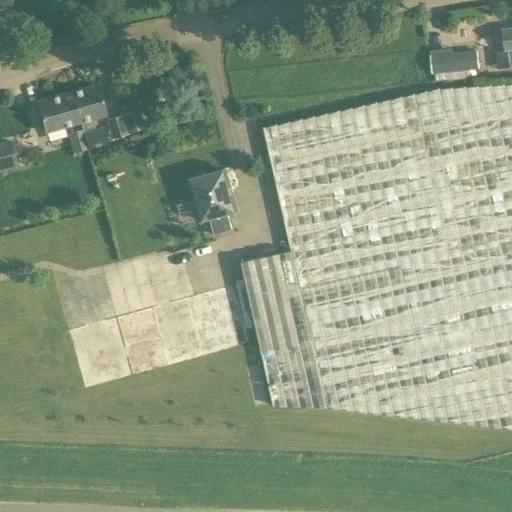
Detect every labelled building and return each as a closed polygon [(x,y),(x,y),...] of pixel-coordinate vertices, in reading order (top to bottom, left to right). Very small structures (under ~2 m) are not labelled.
[(511,27),(501,29),(503,52),(507,51),(509,66),(511,65),(511,27)] [(451,48),(429,51),(430,55),(429,55),(431,74),(434,74),(435,81),(479,76),(476,50),(452,53),(451,48)] [(71,91),(80,122),(105,114),(96,84),(71,91)] [(262,129),(290,251),(240,264),(273,406),(326,408),(511,429),(511,85),(442,90),(290,123),(262,129)] [(80,122),(71,91),(36,101),(45,132),(80,122)] [(136,110),(122,114),(122,115),(127,132),(142,128),(136,110)] [(105,119),(110,139),(127,134),(127,132),(122,115),(105,119)] [(86,149),(81,130),(66,134),(72,153),(86,149)] [(16,165),(24,163),(22,154),(18,155),(14,159),(10,140),(0,142),(0,172),(16,168),(16,165)] [(213,235),(231,230),(226,213),(235,211),(224,171),(190,180),(201,220),(208,218),(213,235)]
